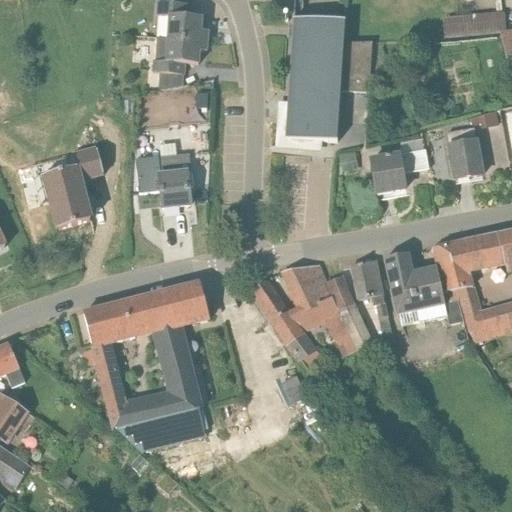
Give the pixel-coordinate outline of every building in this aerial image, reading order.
[(207,44),(208,33),(200,33),(201,19),(187,18),(188,6),(158,3),(157,17),(168,18),(166,41),(207,44)] [(345,23),(313,21),(293,20),(285,140),(337,144),(340,93),(368,94),(372,44),(344,45),(345,23)] [(511,31),(500,33),(509,75),(511,74),(511,31)] [(184,65),(198,66),(199,52),(206,53),(207,44),(166,41),(157,40),(155,62),(154,62),(153,75),(160,75),(158,93),(162,100),(169,103),(176,102),(182,96),(184,65)] [(498,125),(496,113),(470,120),(471,127),(481,125),(481,128),(498,125)] [(446,137),(454,182),(482,177),(476,132),(446,137)] [(74,170),(44,177),(58,231),(89,224),(79,182),(103,176),(97,152),(71,158),(74,170)] [(425,153),(370,162),(376,196),(405,191),(402,175),(428,171),(425,153)] [(342,174),(358,171),(355,154),(339,156),(342,174)] [(162,208),(162,210),(190,208),(188,189),(193,189),(191,173),(191,174),(189,157),(189,156),(157,159),(160,192),(162,208)] [(471,289),(468,274),(484,270),(505,264),(506,270),(505,270),(506,272),(511,270),(511,234),(501,237),(477,242),(461,245),(434,250),(435,253),(439,253),(449,305),(457,303),(459,303),(466,323),(473,344),(486,340),(479,316),(471,289)] [(412,275),(408,256),(384,261),(394,318),(399,317),(402,328),(419,324),(416,313),(415,313),(412,275)] [(375,263),(356,267),(351,268),(358,302),(371,300),(373,308),(375,308),(378,320),(383,340),(390,336),(382,295),(383,295),(375,263)] [(326,284),(319,269),(309,270),(308,269),(283,274),(298,309),(287,313),(266,283),(251,293),(296,366),(302,362),(307,370),(322,361),(305,335),(325,326),(342,356),(372,342),(341,278),(326,284)] [(436,269),(412,275),(415,313),(416,313),(419,324),(446,317),(444,306),(436,269)] [(171,394),(184,442),(204,438),(202,431),(206,430),(202,414),(198,415),(177,328),(209,320),(200,286),(184,289),(142,300),(151,337),(152,336),(156,335),(171,394)] [(184,442),(171,394),(167,395),(127,404),(112,347),(151,337),(142,300),(83,315),(111,425),(140,453),(184,442)] [(449,327),(462,324),(457,303),(449,305),(444,306),(446,317),(449,327)] [(18,370),(9,348),(0,351),(0,377),(5,376),(11,390),(24,384),(18,370)] [(280,386),(290,408),(306,400),(295,378),(280,386)] [(0,441),(8,447),(29,416),(0,396),(0,441)] [(11,457),(0,473),(0,477),(16,489),(30,469),(11,457)] [(165,475),(156,487),(168,497),(177,486),(175,484),(165,475)] [(58,483),(67,490),(72,482),(63,476),(58,483)]
